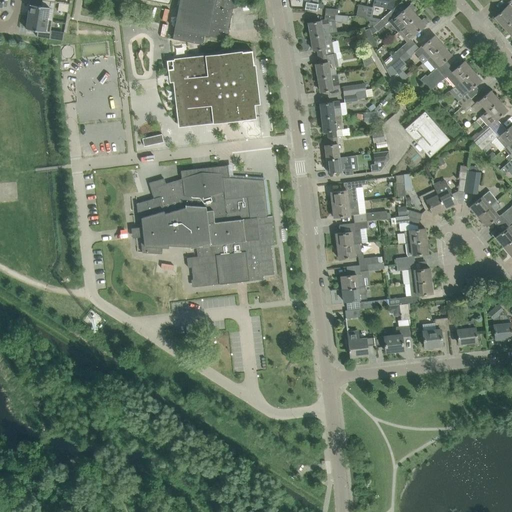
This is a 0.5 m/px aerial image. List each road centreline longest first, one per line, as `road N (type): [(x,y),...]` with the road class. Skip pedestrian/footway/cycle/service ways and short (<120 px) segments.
road 1 (residential): [(317,301),(274,0)]
road 2 (residential): [(317,301),(131,323),(92,293)]
road 3 (residential): [(326,375),(511,357)]
road 4 (residential): [(338,511),(326,375)]
